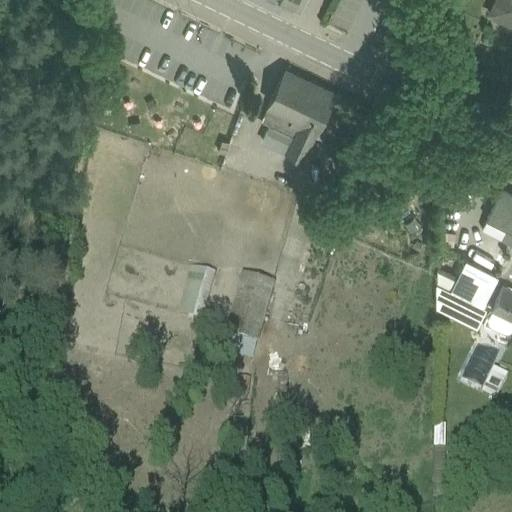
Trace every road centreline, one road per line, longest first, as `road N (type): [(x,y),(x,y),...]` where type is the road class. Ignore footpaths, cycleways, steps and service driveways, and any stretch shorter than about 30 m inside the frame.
road 1 (track): [(103,0),(37,511)]
road 2 (secondary): [(430,105),(215,0)]
road 3 (track): [(239,511),(260,374)]
